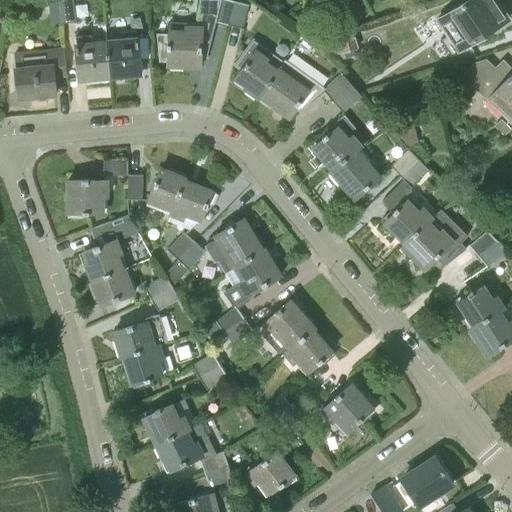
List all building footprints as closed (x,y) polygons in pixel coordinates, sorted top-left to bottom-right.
[(58,0),(61,24),(76,22),(73,0),(58,0)] [(216,22),(228,25),(235,1),(230,0),(200,0),(199,23),(171,22),(170,29),(168,35),(157,35),(158,63),(169,63),(201,67),(201,58),(206,59),(216,22)] [(491,0),(468,0),(436,21),(457,52),(506,22),(491,0)] [(235,1),(228,25),(243,29),(249,5),(235,1)] [(356,49),(359,48),(352,28),(319,39),(339,61),(358,55),(356,49)] [(106,39),(110,77),(141,74),(137,36),(136,36),(136,31),(120,32),(120,38),(106,39)] [(80,80),(110,77),(106,39),(92,41),(91,35),(75,36),(80,80)] [(259,99),(260,97),(286,60),(262,42),(256,49),(249,44),(234,64),(242,69),(235,79),(245,86),(244,88),(259,99)] [(17,66),(15,67),(18,99),(56,95),(54,77),(67,75),(64,47),(15,52),(17,66)] [(286,60),(260,97),(289,118),(305,96),(311,100),(316,96),(322,89),(286,60)] [(461,76),(508,122),(511,117),(511,70),(503,62),(495,70),(486,61),(472,65),(461,76)] [(334,103),(355,87),(342,72),(341,74),(335,79),(323,89),(334,103)] [(334,103),(343,113),(362,96),(355,87),(334,103)] [(499,131),(506,124),(501,119),(494,126),(499,131)] [(412,148),(419,142),(413,121),(392,127),(412,148)] [(504,136),(511,129),(506,124),(499,131),(504,136)] [(311,144),(332,169),(361,144),(352,134),(348,138),(339,126),(323,139),(320,136),(311,144)] [(361,144),(332,169),(330,171),(354,199),(381,176),(359,150),(363,146),(361,144)] [(391,166),(401,177),(419,160),(409,149),(391,166)] [(103,174),(128,176),(129,174),(128,161),(103,160),(103,174)] [(404,180),(411,187),(429,170),(419,160),(401,177),(404,180)] [(148,203),(169,212),(184,178),(161,169),(148,203)] [(129,174),(128,176),(127,199),(142,200),(143,175),(129,174)] [(184,178),(169,212),(168,216),(184,222),(186,217),(200,222),(207,202),(211,204),(215,192),(185,180),(186,179),(184,178)] [(68,213),(105,213),(105,198),(107,198),(106,180),(82,181),(68,180),(68,213)] [(382,220),(405,243),(432,216),(423,206),(409,193),(411,187),(404,180),(382,201),(391,211),(382,220)] [(432,216),(405,243),(402,246),(425,269),(437,257),(445,265),(466,248),(461,242),(468,235),(441,208),(432,216)] [(232,268),(262,249),(243,219),(213,237),(232,268)] [(469,245),(478,256),(497,241),(487,230),(469,245)] [(167,250),(178,260),(195,242),(184,231),(167,250)] [(92,280),(126,267),(125,266),(124,267),(120,256),(124,254),(118,239),(84,252),(88,264),(86,265),(92,280)] [(478,256),(487,267),(507,251),(497,241),(478,256)] [(178,260),(189,270),(206,252),(195,242),(178,260)] [(264,248),(262,249),(232,268),(240,280),(237,282),(246,297),(281,276),(264,248)] [(126,267),(92,280),(101,306),(135,293),(126,267)] [(151,299),(171,287),(164,274),(144,286),(151,299)] [(473,327),(505,306),(498,294),(493,297),(485,285),(458,303),(473,327)] [(158,311),(179,299),(171,287),(151,299),(158,311)] [(284,355),(313,330),(314,328),(313,326),(305,316),(304,317),(290,300),(264,323),(286,349),(282,353),(284,355)] [(215,321),(223,332),(244,317),(236,306),(215,321)] [(505,306),(473,327),(470,329),(488,357),(511,340),(511,318),(508,321),(502,311),(507,308),(505,306)] [(223,332),(232,344),(253,330),(244,317),(223,332)] [(121,356),(160,344),(160,342),(156,344),(149,320),(114,332),(121,356)] [(223,332),(215,321),(202,330),(210,341),(223,332)] [(313,330),(284,355),(293,365),(297,362),(307,373),(322,360),(325,363),(334,354),(313,330)] [(160,344),(121,356),(121,357),(123,357),(133,388),(145,384),(144,380),(164,374),(160,360),(165,358),(160,344)] [(199,377),(220,365),(212,352),(192,365),(199,377)] [(206,389),(227,377),(220,365),(199,377),(206,389)] [(351,383),(320,411),(332,425),(337,420),(347,432),(358,422),(359,423),(364,419),(363,418),(373,408),(351,383)] [(271,421),(281,413),(292,404),(291,404),(290,404),(282,393),(262,409),(271,421)] [(156,444),(191,428),(185,414),(179,417),(173,404),(155,412),(153,409),(142,414),(156,444)] [(295,432),(307,423),(292,404),(281,413),(295,432)] [(285,440),(295,432),(281,413),(271,421),(270,421),(285,440)] [(195,426),(191,428),(156,444),(164,460),(166,459),(171,471),(205,454),(198,442),(202,440),(195,426)] [(244,473),(254,487),(257,484),(266,496),(279,487),(280,488),(285,484),(286,485),(296,478),(275,450),(265,458),(266,459),(262,463),(260,461),(244,473)] [(205,473),(228,465),(223,451),(200,459),(205,473)] [(434,458),(402,479),(419,506),(452,485),(434,458)] [(210,487),(233,478),(228,465),(205,473),(210,487)] [(381,511),(402,511),(385,485),(370,494),(381,511)] [(212,511),(213,511),(219,510),(214,493),(174,504),(175,511),(212,511)]
